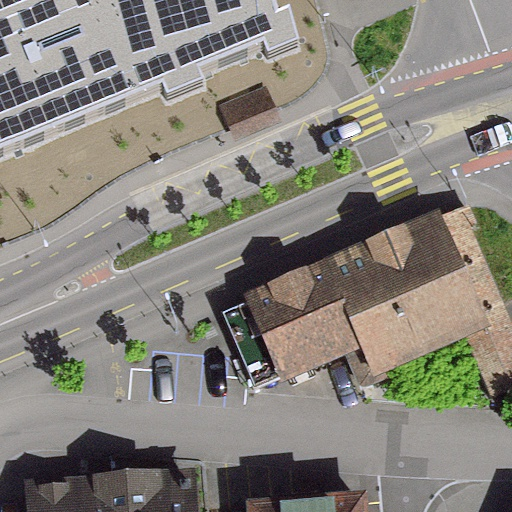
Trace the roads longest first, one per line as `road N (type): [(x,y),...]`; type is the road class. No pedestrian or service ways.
road 1 (primary): [(0,320),(511,105)]
road 2 (residential): [(0,427),(130,418),(381,438)]
road 3 (residential): [(381,438),(511,438)]
